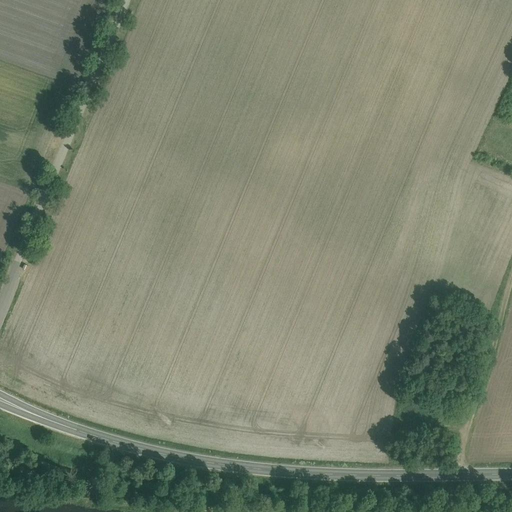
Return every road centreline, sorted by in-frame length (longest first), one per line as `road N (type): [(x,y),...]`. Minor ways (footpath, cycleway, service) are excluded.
road 1 (tertiary): [(511,474),(382,476),(215,463),(88,433),(0,399)]
road 2 (unclassified): [(124,0),(0,308)]
road 3 (track): [(454,475),(511,274)]
